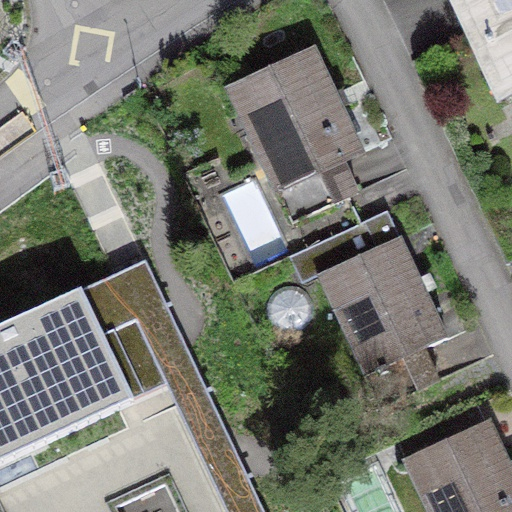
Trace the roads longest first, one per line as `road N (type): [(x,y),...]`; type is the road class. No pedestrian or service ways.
road 1 (residential): [(511,343),(359,0)]
road 2 (residential): [(0,117),(96,45)]
